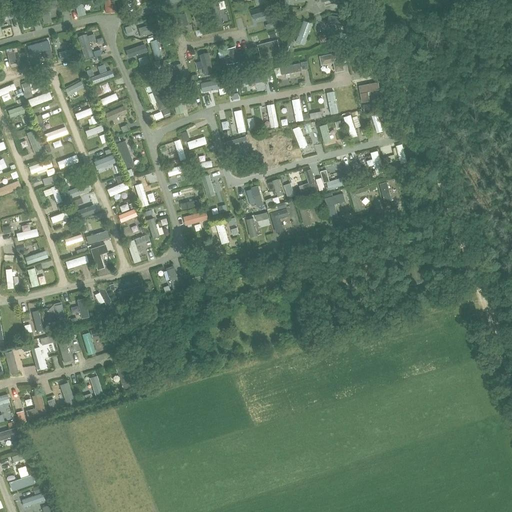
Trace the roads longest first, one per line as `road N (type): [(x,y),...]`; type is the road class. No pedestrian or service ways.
road 1 (track): [(511,379),(373,0)]
road 2 (unknown): [(0,130),(67,288)]
